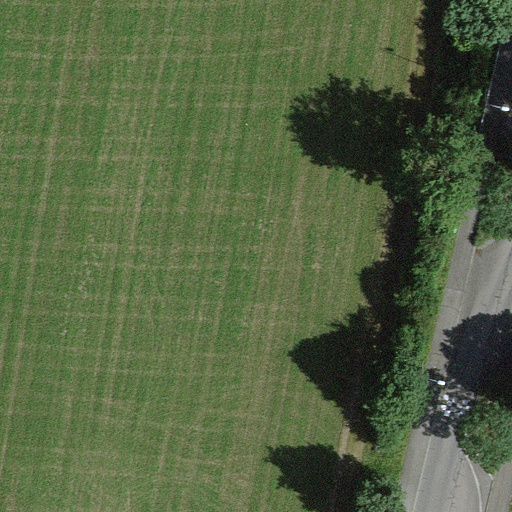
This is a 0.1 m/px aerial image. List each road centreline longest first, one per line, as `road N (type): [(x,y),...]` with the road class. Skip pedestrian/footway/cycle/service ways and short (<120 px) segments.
road 1 (track): [(337,511),(404,184),(430,0)]
road 2 (residential): [(444,511),(472,392),(511,310)]
